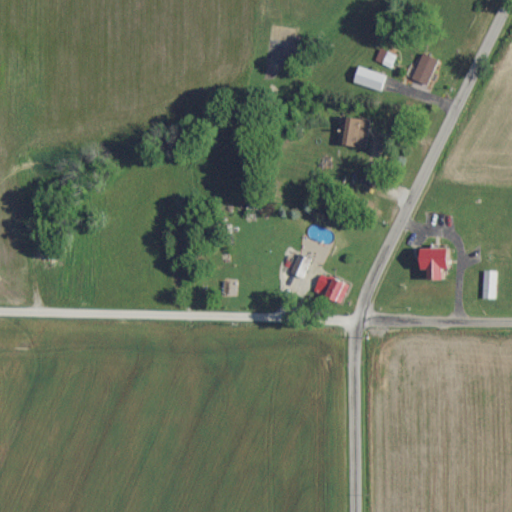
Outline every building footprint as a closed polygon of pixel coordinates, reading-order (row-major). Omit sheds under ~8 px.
[(399,56),(383,49),(378,61),(394,68),(399,56)] [(442,59),(425,53),(415,79),(432,85),(442,59)] [(384,92),(390,76),(364,66),(358,83),(384,92)] [(343,144),(370,148),(374,120),(346,116),(343,144)] [(454,280),(454,270),(461,270),(461,249),(432,249),(432,271),(438,271),(438,280),(454,280)] [(307,257),(299,254),(292,274),(300,277),(307,257)] [(498,300),(499,271),(486,271),(485,299),(498,300)] [(352,284),(322,273),(315,292),(345,303),(352,284)]
